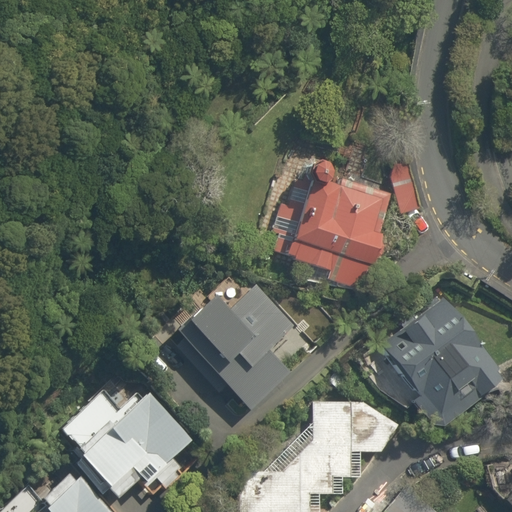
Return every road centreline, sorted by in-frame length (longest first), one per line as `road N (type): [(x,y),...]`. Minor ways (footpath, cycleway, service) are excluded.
road 1 (residential): [(468,240),(390,286),(151,511)]
road 2 (residential): [(468,240),(429,132),(442,0)]
road 3 (residential): [(355,511),(430,451),(511,435)]
